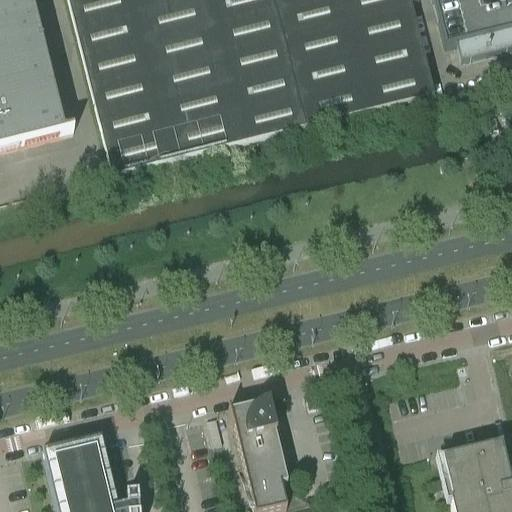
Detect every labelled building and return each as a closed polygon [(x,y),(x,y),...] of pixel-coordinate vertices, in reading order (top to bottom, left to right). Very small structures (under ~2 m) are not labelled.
[(0,0),(0,156),(72,138),(72,135),(62,138),(27,0),(0,0)] [(65,0),(112,181),(305,133),(271,0),(65,0)] [(271,0),(305,133),(433,101),(407,0),(271,0)] [(511,0),(430,0),(444,52),(511,35),(511,0)] [(315,402),(305,405),(307,414),(317,412),(315,402)] [(229,418),(228,415),(228,414),(227,415),(228,417),(228,420),(230,425),(251,511),(284,511),(279,492),(287,490),(267,408),(264,409),(261,410),(259,411),(229,418)] [(500,450),(440,465),(450,506),(448,506),(449,511),(511,511),(511,500),(511,501),(509,491),(509,492),(506,479),(500,452),(501,452),(500,450)] [(53,511),(136,511),(136,503),(124,504),(124,511),(115,511),(101,452),(73,459),(71,452),(41,459),(53,511)]
